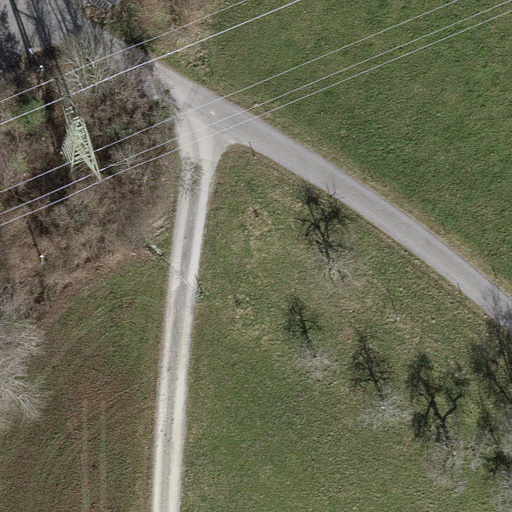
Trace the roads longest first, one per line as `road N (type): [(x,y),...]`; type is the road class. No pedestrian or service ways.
road 1 (residential): [(19,0),(381,207),(511,318)]
road 2 (track): [(219,114),(177,261),(157,511)]
